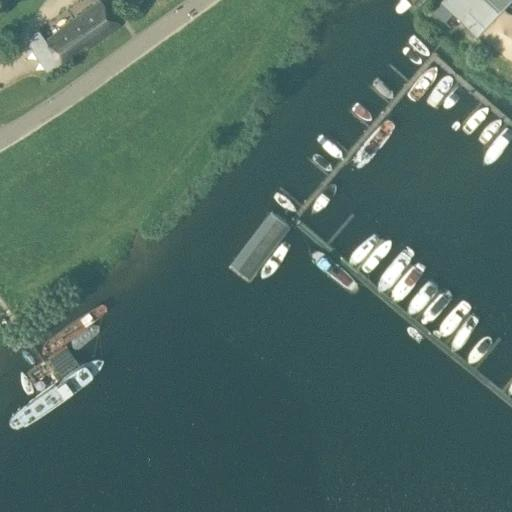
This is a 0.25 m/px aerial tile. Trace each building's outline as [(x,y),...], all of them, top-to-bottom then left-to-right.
[(101,0),(45,40),(61,61),(83,45),(87,50),(119,26),(101,0)] [(446,0),(444,4),(460,18),(477,34),(484,27),(467,10),(477,0),(490,0),(502,11),(510,0),(446,0)] [(511,60),(511,28),(504,25),(492,52),(511,60)] [(251,235),(247,252),(254,257),(270,251),(293,223),(275,207),(251,235)] [(76,348),(16,389),(28,408),(88,366),(76,348)]
